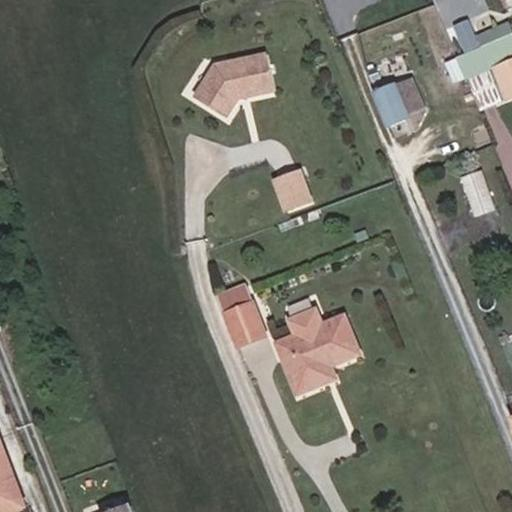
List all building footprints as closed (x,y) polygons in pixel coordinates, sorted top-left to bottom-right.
[(495,70),(511,62),(511,37),(457,60),(466,82),(495,70)] [(277,92),(269,55),(218,66),(197,99),(228,119),(240,100),(277,92)] [(511,99),(511,62),(495,70),(508,101),(511,99)] [(396,86),(377,94),(391,128),(410,120),(414,131),(417,130),(426,112),(412,81),(396,87),(396,86)] [(495,210),(482,173),(464,180),(477,217),(495,210)] [(313,202),(302,174),(279,183),(289,211),(313,202)] [(255,304),(248,286),(218,298),(225,316),(255,304)] [(269,338),(255,304),(225,316),(239,349),(269,338)] [(362,356),(346,317),(324,326),(318,311),(291,322),(297,337),(278,345),(299,396),(325,386),(320,374),(334,368),(362,356)] [(339,381),(334,368),(320,374),(325,386),(339,381)] [(0,511),(14,511),(30,507),(3,437),(0,438),(0,511)]
